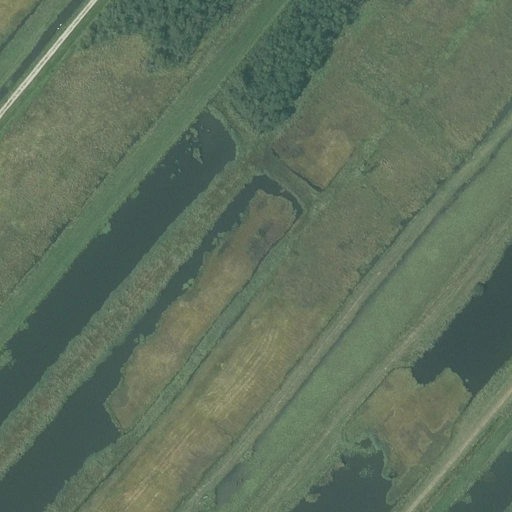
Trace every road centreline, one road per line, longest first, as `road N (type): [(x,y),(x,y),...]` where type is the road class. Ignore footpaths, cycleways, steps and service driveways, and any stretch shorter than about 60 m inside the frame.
road 1 (track): [(273,0),(0,340)]
road 2 (track): [(511,386),(406,511)]
road 3 (track): [(96,0),(0,114)]
